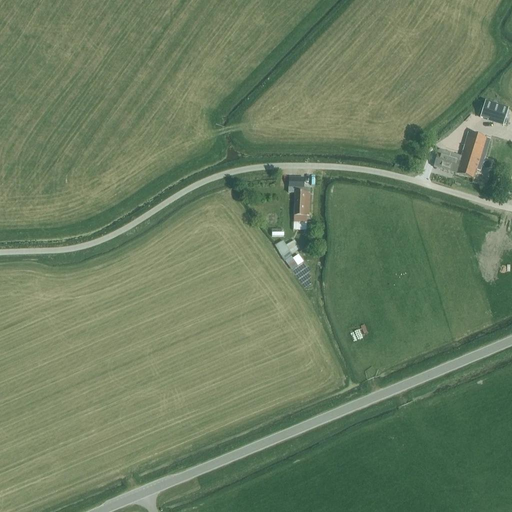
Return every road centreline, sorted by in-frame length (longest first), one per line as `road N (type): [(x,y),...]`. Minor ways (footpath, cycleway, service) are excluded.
road 1 (unclassified): [(0,252),(93,243),(197,185),(255,168),(364,169),(511,208)]
road 2 (tertiary): [(99,511),(511,340)]
